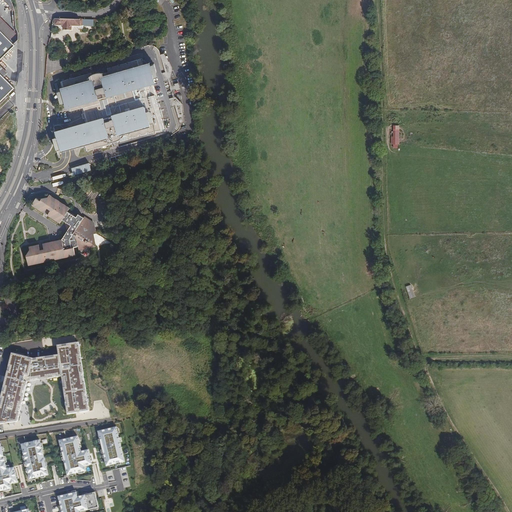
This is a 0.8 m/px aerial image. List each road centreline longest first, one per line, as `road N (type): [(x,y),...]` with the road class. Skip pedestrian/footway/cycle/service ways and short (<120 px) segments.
road 1 (track): [(511,511),(440,394),(388,261),(376,0)]
road 2 (secondary): [(23,0),(31,45),(25,131),(0,200)]
road 3 (secondary): [(0,217),(32,133),(36,20)]
